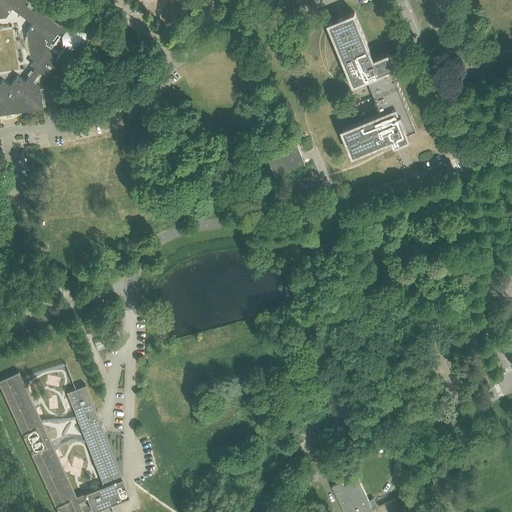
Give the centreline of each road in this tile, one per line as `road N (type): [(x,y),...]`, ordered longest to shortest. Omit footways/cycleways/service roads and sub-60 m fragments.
road 1 (residential): [(0,334),(104,291),(129,289),(145,248),(182,226),(301,216),(462,165)]
road 2 (residential): [(294,511),(305,480),(330,461),(511,384)]
road 3 (residential): [(0,134),(104,115),(175,63),(235,38)]
road 4 (residential): [(462,165),(489,215),(484,316),(503,356)]
road 5 (residential): [(400,0),(462,165)]
